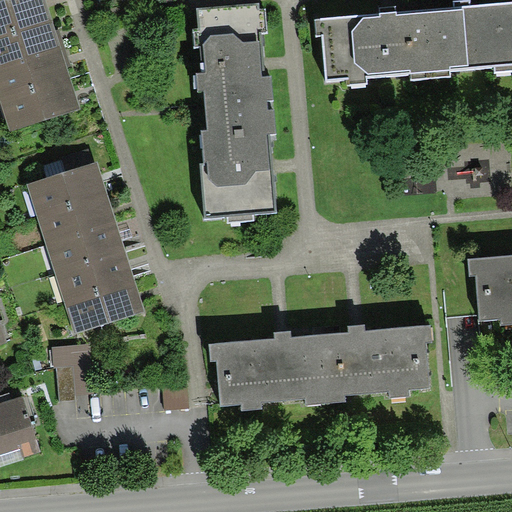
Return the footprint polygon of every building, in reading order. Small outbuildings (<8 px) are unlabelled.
[(44,0),(6,0),(0,2),(0,107),(8,132),(81,110),(44,0)] [(192,31),(194,49),(202,48),(204,73),(197,73),(199,90),(206,89),(209,131),(202,132),(204,165),(201,165),(205,218),(229,216),(229,222),(254,220),(253,213),(275,212),(270,136),(276,135),(274,109),(269,110),(268,100),(274,100),(272,77),(266,77),(263,33),(268,33),(266,8),(259,9),(259,3),(197,7),(199,30),(192,31)] [(511,5),(316,22),(317,39),(325,38),(328,81),(351,80),(351,86),(366,85),(365,78),(413,75),(413,81),(451,78),(451,72),(496,69),(497,74),(511,72),(511,5)] [(96,163),(26,185),(74,333),(143,310),(96,163)] [(511,256),(468,260),(469,277),(477,276),(480,320),(501,318),(502,324),(511,323),(511,256)] [(275,339),(210,344),(211,360),(219,359),(222,404),(243,402),(244,409),(260,408),(260,400),(308,397),(308,404),(347,401),(346,395),(388,392),(389,397),(410,395),(410,389),(430,387),(427,342),(432,342),(431,325),(367,330),(366,324),(349,325),(349,333),(292,338),(291,332),(275,333),(275,339)] [(90,345),(52,348),(54,368),(57,368),(59,401),(75,400),(74,391),(93,390),(90,345)] [(187,389),(163,390),(164,410),(189,409),(187,389)] [(22,397),(0,403),(0,455),(21,449),(23,457),(40,452),(22,397)]
